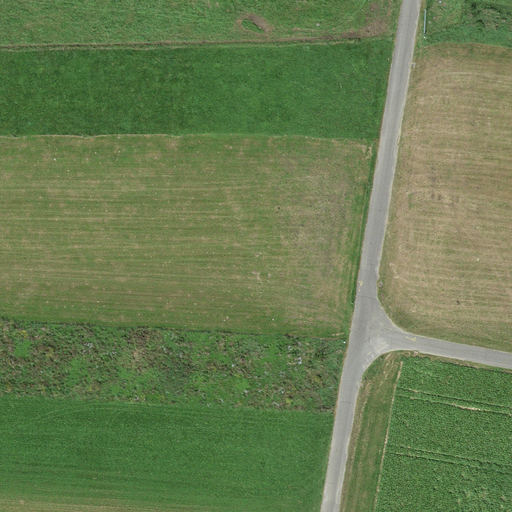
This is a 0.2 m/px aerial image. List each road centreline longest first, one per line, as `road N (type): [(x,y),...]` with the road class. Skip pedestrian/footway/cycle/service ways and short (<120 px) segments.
road 1 (unclassified): [(331,511),(412,0)]
road 2 (track): [(360,335),(511,360)]
